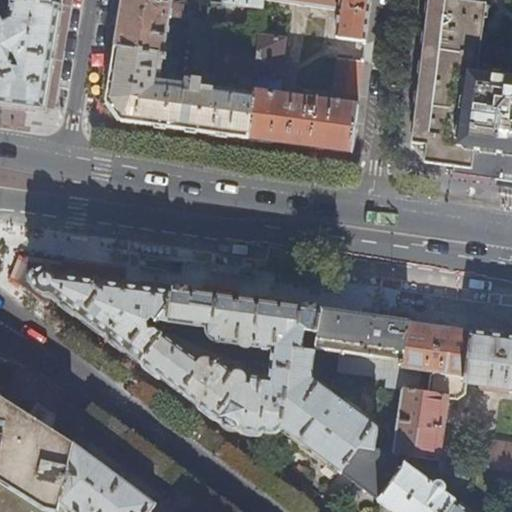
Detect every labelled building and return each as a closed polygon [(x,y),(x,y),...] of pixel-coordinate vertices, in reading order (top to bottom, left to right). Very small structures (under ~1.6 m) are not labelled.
[(0,0),(0,104),(44,110),(52,60),(61,7),(18,0),(0,0)] [(170,20),(173,0),(123,0),(121,17),(116,47),(165,56),(170,24),(163,24),(164,19),(170,20)] [(223,0),(223,4),(264,9),(265,0),(223,0)] [(367,43),(372,2),(371,0),(265,0),(341,11),(337,39),(367,43)] [(430,0),(412,150),(429,164),(511,175),(511,77),(480,74),(489,5),(454,0),(430,0)] [(275,16),(263,14),(261,28),(274,29),(275,16)] [(116,47),(111,76),(107,101),(124,121),(131,122),(220,136),(249,140),(254,95),(245,94),(247,76),(256,78),(256,77),(260,44),(207,38),(207,32),(189,30),(185,56),(179,59),(165,56),(116,47)] [(256,77),(282,80),(287,39),(261,36),(260,44),(256,77)] [(336,93),(360,96),(364,63),(340,60),(336,93)] [(255,92),(280,95),(282,80),(256,77),(256,78),(255,92)] [(254,95),(249,140),(353,154),(359,106),(280,95),(255,92),(254,95)] [(90,326),(143,365),(163,336),(148,326),(153,320),(155,322),(160,324),(168,325),(173,291),(110,282),(43,271),(39,270),(36,271),(34,273),(32,276),(32,279),(33,283),(90,326)] [(184,292),(173,291),(168,325),(207,330),(208,336),(210,341),(215,344),(242,347),(244,350),(248,350),(252,349),(273,352),(270,370),(290,371),(292,350),(303,352),(306,330),(318,332),(322,312),(290,307),(184,292)] [(390,311),(388,321),(407,323),(408,314),(406,311),(394,309),(390,311)] [(366,318),(322,312),(318,332),(315,349),(317,350),(342,353),(339,371),(391,378),(391,373),(402,374),(404,359),(409,324),(407,323),(388,321),(366,318)] [(435,327),(409,324),(404,359),(402,374),(400,389),(403,390),(422,393),(424,386),(419,385),(421,371),(434,373),(434,375),(433,378),(430,394),(450,397),(459,398),(463,396),(465,383),(473,332),(439,328),(435,327)] [(511,337),(504,337),(473,332),(465,383),(511,389),(511,337)] [(279,435),(283,432),(290,371),(270,370),(269,379),(257,378),(254,378),(252,379),(250,382),(248,382),(248,379),(247,377),(243,374),(239,374),(235,375),(214,360),(210,358),(205,357),(201,358),(198,362),(163,336),(143,365),(204,410),(226,426),(239,431),(252,435),(264,436),(264,433),(268,435),(273,436),(279,435)] [(310,452),(340,473),(358,449),(375,451),(377,434),(377,430),(375,426),(312,379),(317,350),(315,349),(314,353),(303,352),(292,350),(290,371),(283,432),(310,452)] [(441,461),(450,397),(430,394),(422,393),(403,390),(394,454),(408,456),(441,461)] [(30,417),(0,397),(0,508),(19,511),(60,511),(62,506),(76,446),(55,433),(55,424),(55,416),(38,406),(30,417)] [(511,470),(511,443),(479,439),(474,465),(476,465),(511,470)] [(115,475),(76,446),(62,506),(69,511),(152,511),(156,506),(115,475)] [(356,485),(379,502),(407,464),(408,456),(394,454),(375,451),(358,449),(340,473),(356,485)] [(470,479),(473,474),(476,465),(474,465),(441,461),(438,470),(470,479)] [(446,511),(455,500),(448,493),(447,488),(445,486),(441,484),(436,485),(407,464),(379,502),(379,503),(390,511),(446,511)] [(508,480),(511,471),(511,470),(476,465),(473,474),(508,480)] [(511,471),(508,480),(501,496),(511,497),(511,471)] [(471,511),(455,500),(446,511),(471,511)]
